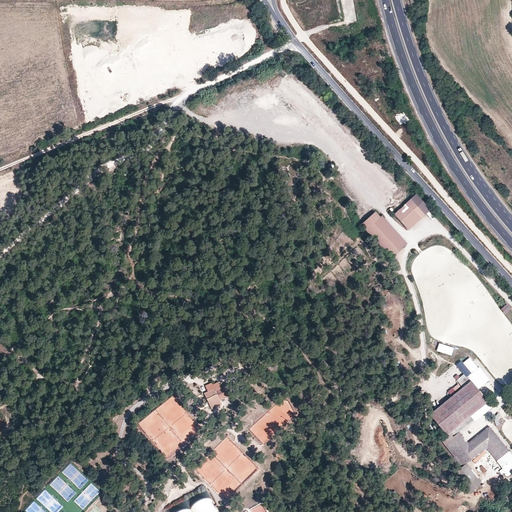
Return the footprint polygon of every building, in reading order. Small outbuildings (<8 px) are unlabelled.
[(393,214),(408,230),(430,210),(416,194),(393,214)] [(365,195),(362,197),(374,209),(377,207),(365,195)] [(375,212),(361,225),(363,228),(390,258),(407,244),(382,216),(380,217),(375,212)] [(506,316),(511,311),(507,306),(501,311),(506,316)] [(452,357),(454,349),(439,344),(436,352),(452,357)] [(471,381),(478,389),(484,385),(474,372),(460,383),(463,387),(471,381)] [(471,381),(463,387),(429,414),(446,435),(447,435),(488,402),(478,389),(471,381)] [(206,385),(209,391),(215,388),(214,385),(213,382),(206,385)] [(226,386),(222,388),(216,390),(221,400),(230,396),(226,386)] [(211,404),(216,402),(221,400),(216,390),(215,388),(209,391),(205,393),(207,399),(208,398),(211,404)] [(208,398),(207,399),(210,406),(211,408),(217,405),(216,402),(211,404),(208,398)] [(222,405),(221,400),(216,402),(217,405),(211,408),(211,409),(222,405)] [(460,468),(467,463),(487,447),(503,468),(501,469),(505,475),(507,473),(509,475),(511,472),(511,458),(489,430),(470,445),(464,450),(452,435),(459,430),(481,412),(483,415),(492,407),(488,402),(447,435),(446,435),(440,440),(454,457),(452,458),(460,468)] [(459,430),(460,431),(474,420),(475,421),(483,415),(481,412),(459,430)] [(511,454),(489,426),(468,443),(470,445),(489,430),(511,458),(511,454)] [(460,431),(459,430),(452,435),(464,450),(470,445),(468,443),(460,431)] [(460,485),(467,495),(483,483),(467,463),(460,468),(456,471),(456,472),(464,482),(460,485)] [(218,511),(207,489),(185,501),(165,511),(218,511)]
